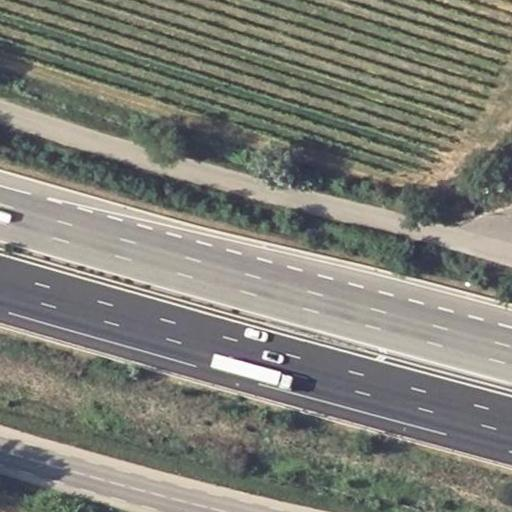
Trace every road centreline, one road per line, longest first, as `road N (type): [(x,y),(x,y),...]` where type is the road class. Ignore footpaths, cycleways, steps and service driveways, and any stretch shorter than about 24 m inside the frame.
road 1 (motorway): [(0,278),(511,423)]
road 2 (motorway): [(511,354),(0,211)]
road 3 (unclassified): [(0,112),(173,170),(511,242)]
road 4 (tertiary): [(217,511),(0,445)]
